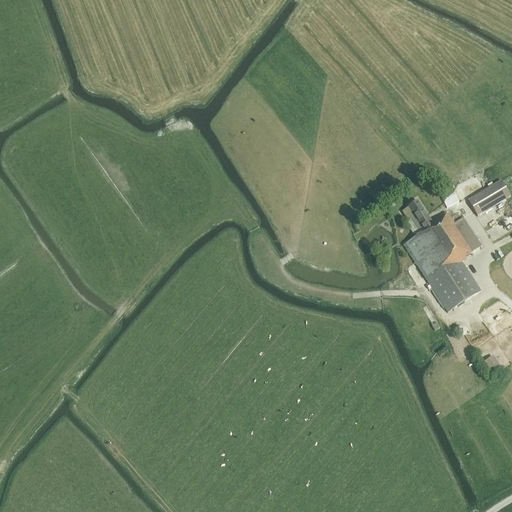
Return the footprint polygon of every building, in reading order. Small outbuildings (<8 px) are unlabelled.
[(511,196),(503,182),(468,202),(477,217),(511,197),(511,196)] [(454,193),(441,199),(446,209),(459,203),(454,193)] [(465,258),(481,248),(463,219),(455,224),(447,214),(436,221),(431,224),(418,203),(408,209),(424,233),(404,246),(448,314),(481,292),(462,263),(467,260),(465,258)] [(511,240),(510,237),(498,242),(503,253),(511,249),(511,240)] [(497,364),(486,370),(489,375),(499,368),(497,364)]
